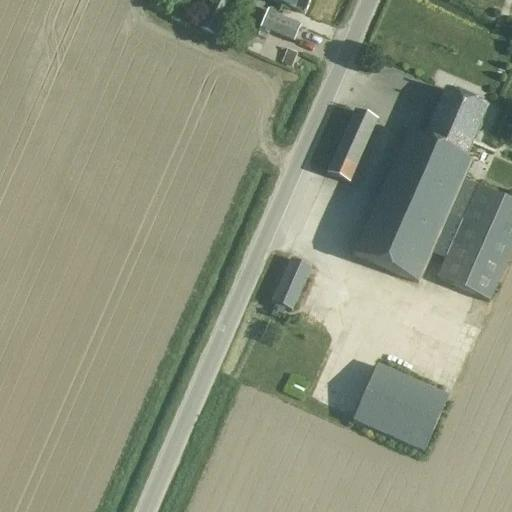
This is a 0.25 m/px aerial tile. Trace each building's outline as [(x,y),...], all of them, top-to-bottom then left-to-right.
[(216,0),(211,0),(198,29),(214,38),(229,6),(216,0)] [(267,0),(271,2),(304,16),(311,0),(267,0)] [(299,28),(267,15),(261,29),(293,42),(299,28)] [(406,136),(353,257),(417,286),(422,275),(462,183),(470,165),(464,162),(487,111),(446,93),(423,143),(406,136)] [(354,113),(327,176),(349,185),(376,123),(354,113)] [(511,205),(476,189),(435,281),(489,305),(511,252),(511,205)] [(272,305),(292,313),(310,270),(291,261),(272,305)] [(447,399),(378,369),(356,419),(354,424),(422,454),(447,399)]
